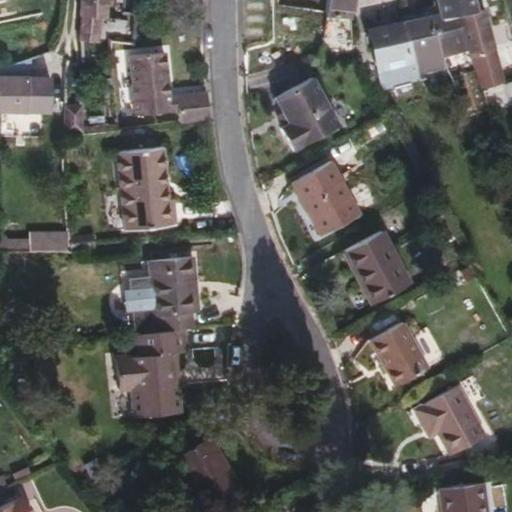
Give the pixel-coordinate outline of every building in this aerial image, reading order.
[(105,0),(80,0),(80,16),(104,18),(105,0)] [(350,18),(352,0),(325,0),(324,15),(325,16),(350,18)] [(442,13),(438,0),(432,0),(433,7),(401,15),(403,23),(442,13)] [(472,0),(438,0),(442,13),(403,23),(412,54),(439,49),(438,40),(463,33),(457,15),(476,11),(472,0)] [(501,83),(482,10),(476,11),(457,15),(463,33),(482,89),(501,83)] [(412,54),(403,23),(370,31),(383,89),(417,75),(412,54)] [(166,97),(162,52),(128,55),(133,116),(173,113),(170,96),(166,97)] [(0,109),(47,112),(49,77),(27,77),(24,58),(0,64),(0,109)] [(337,119),(326,100),(309,71),(274,92),(288,117),(278,123),(292,145),(337,119)] [(206,122),(204,94),(170,96),(173,113),(176,113),(175,125),(206,122)] [(492,143),(486,125),(480,127),(487,145),(492,143)] [(0,162),(22,163),(23,133),(0,132),(0,162)] [(165,198),(159,148),(114,152),(123,229),(173,224),(171,199),(165,198)] [(359,208),(329,156),(290,179),(320,231),(359,208)] [(409,278),(379,226),(342,248),(372,299),(409,278)] [(29,250),(67,251),(67,231),(30,230),(29,250)] [(0,250),(28,251),(28,235),(0,233),(0,250)] [(192,311),(188,279),(192,278),(190,255),(145,260),(146,275),(125,277),(131,333),(180,327),(188,326),(186,312),(192,311)] [(427,363),(401,318),(368,337),(394,383),(427,363)] [(176,412),(169,352),(183,351),(180,327),(131,333),(134,355),(111,358),(115,388),(129,386),(132,417),(176,412)] [(482,431),(453,380),(411,404),(420,421),(432,415),(450,449),(482,431)] [(238,489),(207,435),(171,457),(202,510),(238,489)] [(484,511),(480,481),(438,487),(440,511),(484,511)] [(0,511),(29,511),(21,495),(0,505),(0,511)]
